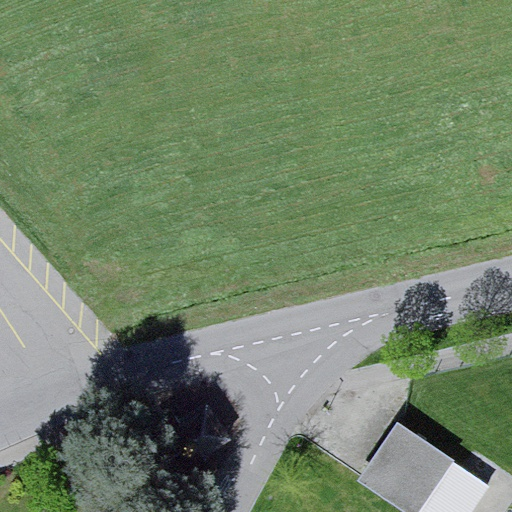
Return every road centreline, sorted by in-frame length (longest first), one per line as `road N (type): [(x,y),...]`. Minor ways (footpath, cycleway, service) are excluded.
road 1 (residential): [(305,334),(101,388),(0,434)]
road 2 (residential): [(511,285),(305,334)]
road 3 (residential): [(305,334),(211,511)]
